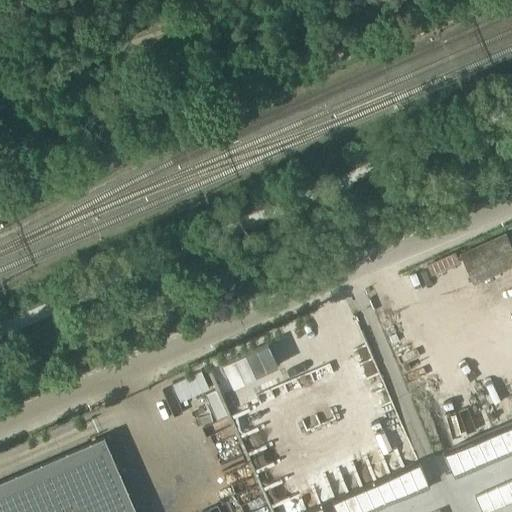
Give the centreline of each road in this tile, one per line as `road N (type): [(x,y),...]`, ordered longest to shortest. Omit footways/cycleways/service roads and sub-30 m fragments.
road 1 (unclassified): [(0,421),(511,198)]
road 2 (track): [(483,0),(0,215)]
